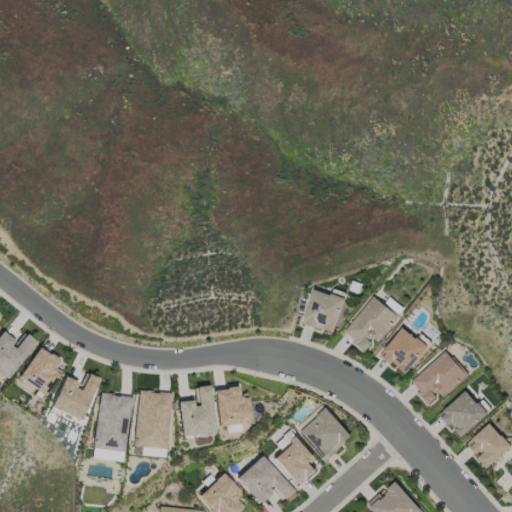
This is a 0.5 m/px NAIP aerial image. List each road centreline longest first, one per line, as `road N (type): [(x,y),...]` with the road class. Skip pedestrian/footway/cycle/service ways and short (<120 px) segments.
road 1 (residential): [(0,279),(50,318),(108,347),(232,351),(378,410),(412,434),(475,511)]
road 2 (residential): [(310,511),(412,434)]
